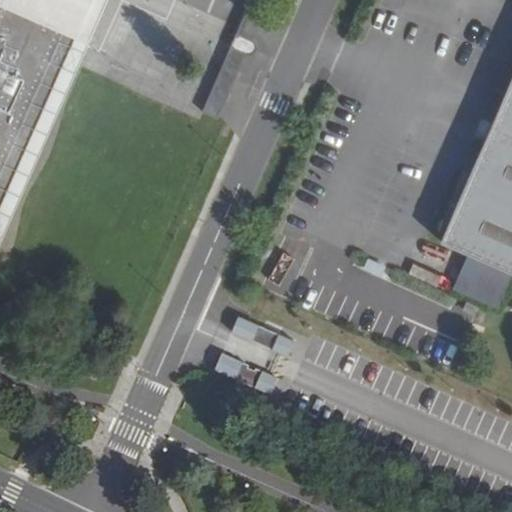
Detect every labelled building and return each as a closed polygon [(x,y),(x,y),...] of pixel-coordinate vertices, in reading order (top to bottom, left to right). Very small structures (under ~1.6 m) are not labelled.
[(0,0),(0,215),(92,0),(0,0)] [(238,3),(192,109),(208,116),(254,9),(238,3)] [(511,76),(440,240),(445,255),(511,284),(511,76)] [(286,355),(293,338),(235,315),(229,332),(286,355)] [(212,373),(271,392),(276,374),(218,355),(212,373)]
